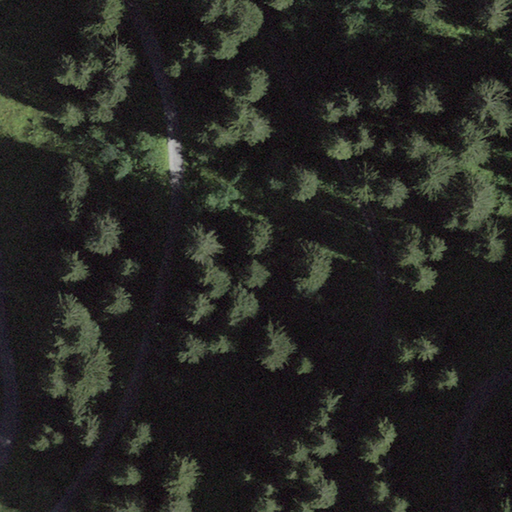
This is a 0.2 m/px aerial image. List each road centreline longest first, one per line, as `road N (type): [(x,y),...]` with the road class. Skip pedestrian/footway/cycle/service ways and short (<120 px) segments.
road 1 (unclassified): [(134,0),(171,122),(171,233),(133,376),(62,511)]
road 2 (track): [(511,371),(467,416),(459,511)]
